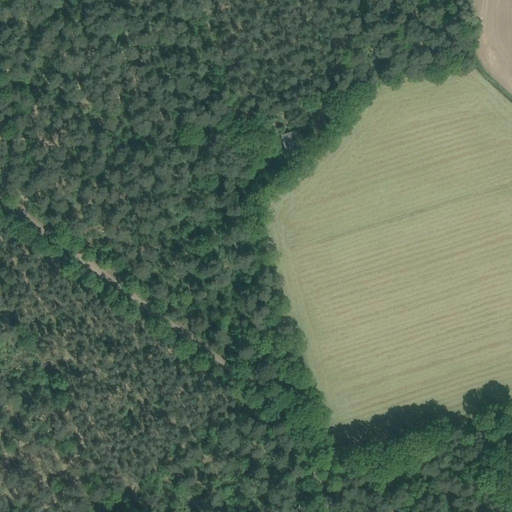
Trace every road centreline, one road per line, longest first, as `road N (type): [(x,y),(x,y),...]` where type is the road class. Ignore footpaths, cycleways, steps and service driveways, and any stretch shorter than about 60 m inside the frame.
road 1 (track): [(324,511),(302,420),(27,214),(0,204)]
road 2 (track): [(0,180),(159,139),(337,65),(357,0)]
road 3 (unknown): [(457,511),(436,470),(410,469),(317,502)]
